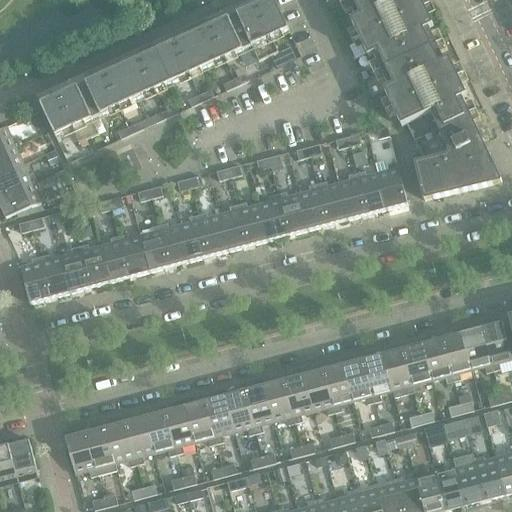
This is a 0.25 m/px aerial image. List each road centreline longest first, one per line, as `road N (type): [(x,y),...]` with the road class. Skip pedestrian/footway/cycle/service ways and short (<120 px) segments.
road 1 (tertiary): [(511,216),(0,354)]
road 2 (tertiary): [(0,424),(511,288)]
road 3 (residential): [(0,98),(47,85),(228,0)]
